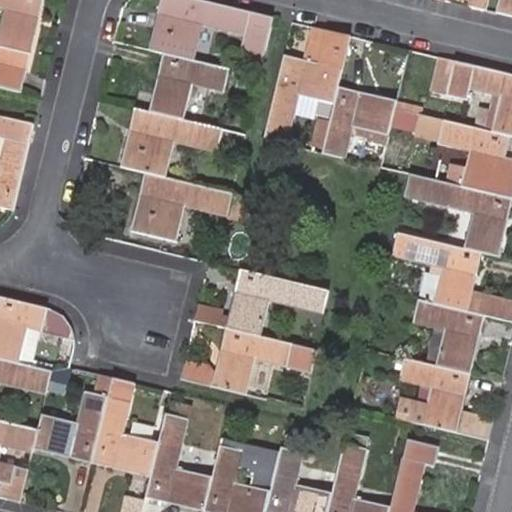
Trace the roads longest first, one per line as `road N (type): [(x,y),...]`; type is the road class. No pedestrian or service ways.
road 1 (residential): [(96,0),(29,275)]
road 2 (residential): [(511,47),(306,0)]
road 3 (residential): [(29,275),(143,303),(153,363)]
